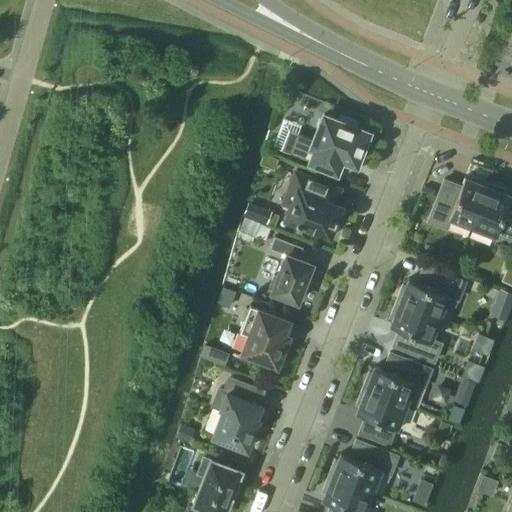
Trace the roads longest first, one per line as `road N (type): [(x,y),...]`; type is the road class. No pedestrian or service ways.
road 1 (residential): [(269,511),(422,124)]
road 2 (tertiary): [(435,93),(313,39)]
